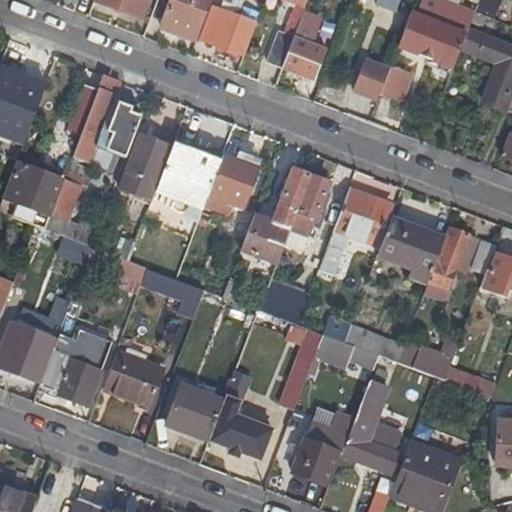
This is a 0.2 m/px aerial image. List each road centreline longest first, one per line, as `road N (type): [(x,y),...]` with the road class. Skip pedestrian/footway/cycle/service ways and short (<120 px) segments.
road 1 (residential): [(0,14),(511,206)]
road 2 (residential): [(244,511),(0,417)]
